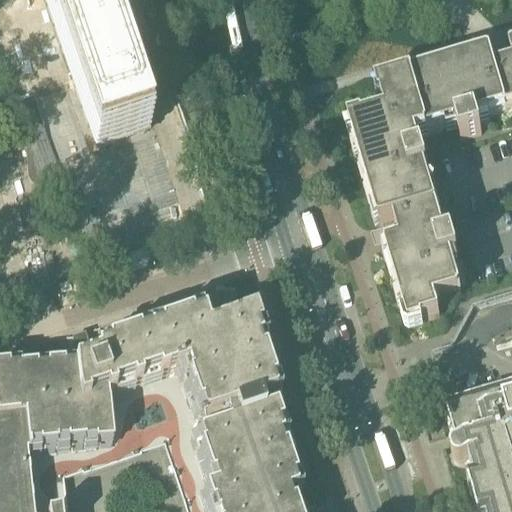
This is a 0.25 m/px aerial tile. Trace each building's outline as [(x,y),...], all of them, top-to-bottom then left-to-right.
[(57,21),(78,86),(72,87),(72,88),(51,96),(50,95),(31,102),(31,104),(32,103),(73,226),(87,270),(90,269),(188,235),(133,71),(132,68),(119,72),(98,7),(103,5),(101,0),(49,0),(53,10),(48,12),(52,22),(57,21)] [(511,52),(488,59),(505,115),(511,113),(511,52)] [(488,59),(411,82),(428,138),(445,133),(444,130),(454,127),(459,145),(480,139),(477,128),(488,125),(486,121),(505,115),(488,59)] [(428,138),(411,82),(381,91),(378,96),(385,119),(353,128),(350,134),(378,230),(435,213),(427,186),(428,186),(426,177),(427,176),(421,156),(420,157),(415,142),(428,138)] [(444,244),(435,213),(378,230),(386,257),(407,326),(410,328),(439,321),(435,306),(460,299),(453,274),(451,275),(447,265),(457,262),(452,242),(444,244)] [(31,511),(26,457),(112,448),(107,400),(180,376),(197,428),(201,427),(204,437),(192,442),(210,494),(204,496),(208,507),(204,508),(205,511),(297,511),(292,497),(301,494),(274,414),(271,403),(280,400),(253,320),(206,335),(200,316),(93,352),(97,362),(75,369),(74,365),(0,371),(0,511),(31,511)] [(511,511),(511,389),(444,409),(456,451),(455,451),(454,452),(453,453),(452,455),(451,456),(451,457),(451,459),(451,461),(452,463),(452,464),(453,466),(454,467),(456,468),(457,468),(459,469),(460,469),(462,468),(469,466),(474,483),(466,485),(474,511),(511,511)]
